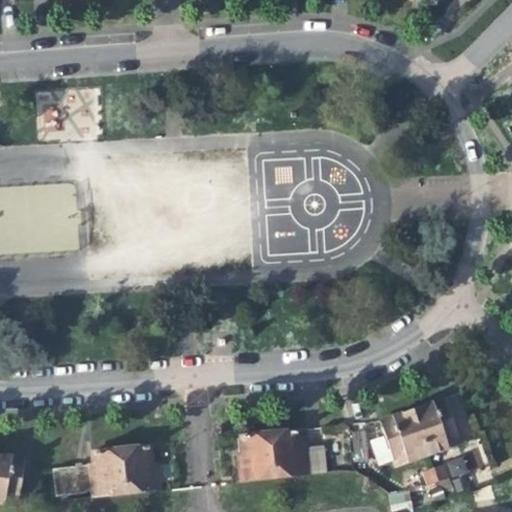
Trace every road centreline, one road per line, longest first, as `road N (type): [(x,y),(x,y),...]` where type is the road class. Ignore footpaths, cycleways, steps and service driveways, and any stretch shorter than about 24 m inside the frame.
road 1 (residential): [(0,392),(350,365),(409,342),(457,306)]
road 2 (residential): [(436,82),(385,48),(321,33),(0,51)]
road 3 (residential): [(457,306),(484,193),(472,140),(436,82)]
